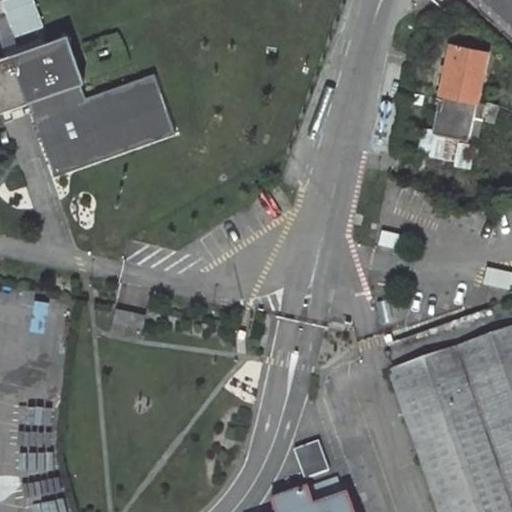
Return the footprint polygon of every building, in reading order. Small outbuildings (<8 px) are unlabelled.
[(27,0),(0,0),(0,16),(7,36),(36,26),(27,0)] [(0,55),(0,109),(19,102),(45,180),(167,135),(147,74),(78,100),(72,82),(76,81),(61,35),(3,54),(0,55)] [(453,110),(471,113),(475,93),(483,54),(446,47),(438,85),(457,89),(453,110)] [(137,315),(109,309),(105,330),(116,333),(118,324),(135,327),(137,315)] [(511,338),(387,382),(397,411),(511,371),(511,338)] [(511,511),(511,371),(397,411),(432,511),(511,511)] [(345,511),(342,503),(315,511),(306,511),(301,495),(266,507),(267,511),(345,511)]
